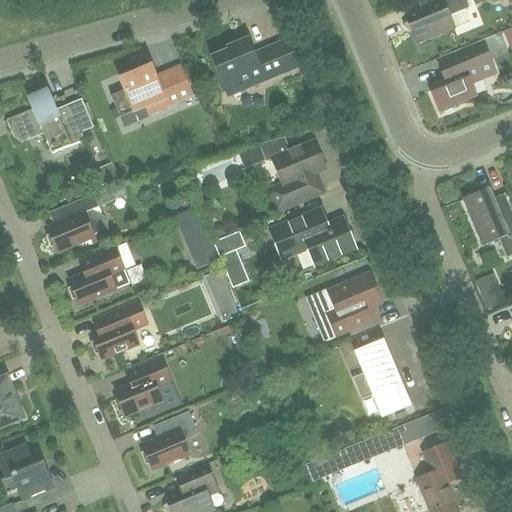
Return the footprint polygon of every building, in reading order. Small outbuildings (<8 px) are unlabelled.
[(465,0),(426,0),(430,9),(407,19),(407,20),(403,26),(412,33),(420,52),(421,51),(418,43),(454,28),(449,17),(469,8),(465,0)] [(229,51),(212,58),(228,96),(285,73),(274,47),(255,55),(248,40),(228,49),(229,51)] [(456,108),(454,105),(476,96),(471,84),(496,74),(485,49),(447,65),(452,76),(428,86),(440,115),(456,108)] [(111,97),(120,118),(146,107),(149,115),(164,108),(164,109),(192,97),(180,68),(156,78),(151,67),(120,79),(125,91),(111,97)] [(56,112),(52,104),(46,89),(29,97),(34,110),(6,122),(7,123),(21,117),(30,140),(31,139),(43,134),(52,155),(84,142),(81,134),(93,129),(82,101),(56,112)] [(268,192),(277,212),(323,193),(318,180),(315,181),(313,175),(314,174),(315,174),(325,169),(314,143),(272,160),(282,186),(268,192)] [(245,168),(262,161),(264,161),(258,146),(238,151),(245,168)] [(112,183),(106,167),(94,172),(100,188),(112,183)] [(113,198),(109,189),(98,194),(103,206),(111,202),(113,198)] [(464,200),(483,246),(498,240),(506,259),(511,256),(511,212),(511,211),(500,216),(489,190),(464,200)] [(115,207),(128,212),(132,200),(119,195),(115,207)] [(88,219),(87,220),(84,214),(99,208),(94,196),(66,207),(70,219),(47,229),(57,254),(94,238),(94,237),(95,236),(96,236),(98,235),(98,234),(99,233),(100,231),(100,229),(100,228),(100,226),(100,224),(99,223),(98,221),(96,220),(95,220),(93,219),(91,219),(90,219),(88,219)] [(270,231),(282,259),(307,249),(315,266),(355,249),(353,245),(355,241),(352,233),(348,231),(343,220),(327,226),(321,210),(270,231)] [(204,213),(184,219),(196,262),(216,257),(204,213)] [(246,247),(239,233),(214,243),(220,258),(246,247)] [(80,263),(84,275),(69,281),(79,306),(116,291),(130,285),(124,271),(125,271),(124,270),(135,266),(126,245),(116,249),(115,249),(80,263)] [(214,297),(228,291),(220,272),(206,278),(214,297)] [(327,315),(337,338),(372,323),(366,310),(382,304),(369,274),(308,300),(316,320),(327,315)] [(479,284),(493,314),(511,305),(511,300),(500,274),(479,284)] [(138,303),(110,315),(92,322),(97,333),(91,336),(102,361),(139,345),(133,331),(147,325),(138,303)] [(384,340),(354,352),(382,419),(411,407),(384,340)] [(156,387),(171,381),(161,359),(126,374),(131,386),(115,392),(125,417),(162,402),(156,387)] [(0,429),(24,419),(7,377),(0,379),(0,429)] [(158,439),(142,446),(152,471),(168,465),(172,476),(194,467),(183,441),(198,435),(188,413),(161,425),(153,428),(158,439)] [(385,453),(429,435),(422,419),(378,437),(385,453)] [(370,459),(363,443),(305,466),(312,482),(370,459)] [(429,511),(458,511),(448,484),(460,479),(447,446),(423,455),(431,475),(417,480),(429,511)] [(0,457),(0,465),(6,479),(1,481),(7,494),(18,490),(23,502),(54,489),(43,464),(34,467),(25,447),(0,457)] [(168,511),(208,511),(213,510),(207,496),(218,491),(209,469),(177,482),(182,494),(166,500),(167,502),(163,507),(168,511)]
